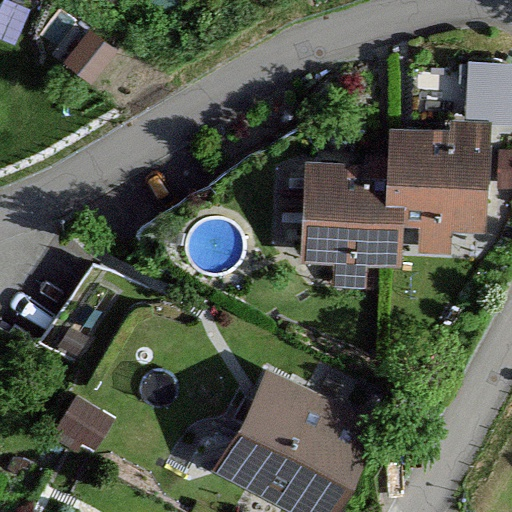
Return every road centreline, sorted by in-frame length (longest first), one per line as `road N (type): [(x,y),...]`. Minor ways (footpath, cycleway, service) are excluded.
road 1 (residential): [(471,0),(404,10),(247,71),(77,180),(0,213)]
road 2 (residential): [(416,511),(511,336)]
